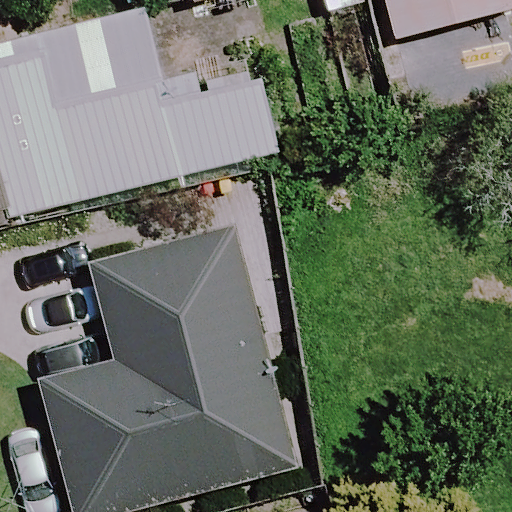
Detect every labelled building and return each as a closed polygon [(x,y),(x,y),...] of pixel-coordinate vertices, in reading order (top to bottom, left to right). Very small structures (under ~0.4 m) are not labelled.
[(511,17),(511,0),(385,0),(396,46),(511,17)] [(0,72),(0,171),(12,223),(276,163),(254,63),(183,79),(168,13),(39,42),(44,62),(0,72)] [(490,112),(474,52),(396,73),(412,133),(490,112)] [(0,226),(12,223),(0,171),(0,226)] [(155,511),(301,479),(245,232),(95,266),(119,372),(43,389),(70,511),(155,511)]
